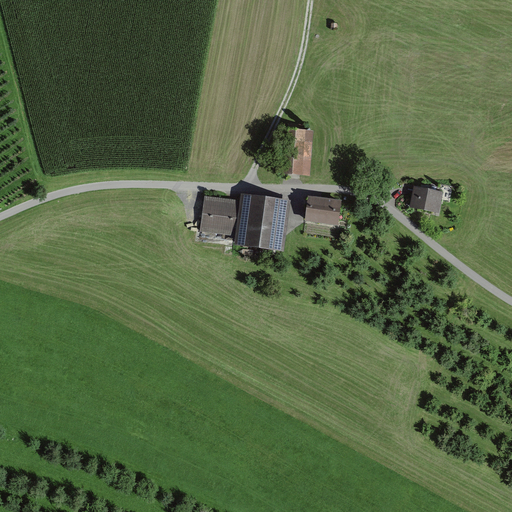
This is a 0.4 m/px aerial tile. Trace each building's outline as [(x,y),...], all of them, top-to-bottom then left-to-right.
[(309,178),(313,133),(288,130),(284,176),(309,178)] [(443,194),(413,188),(409,210),(439,216),(443,194)] [(284,255),(291,202),(242,196),(235,249),(284,255)] [(241,202),(204,197),(200,232),(236,237),(241,202)] [(342,203),(308,200),(305,224),(339,228),(342,203)]
